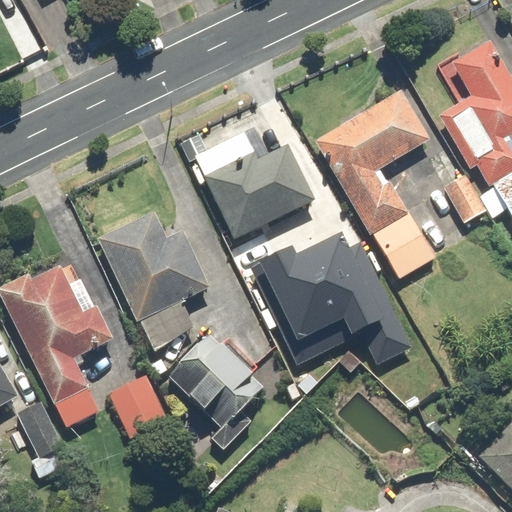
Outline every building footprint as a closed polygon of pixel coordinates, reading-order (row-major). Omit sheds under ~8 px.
[(468,101),(441,118),(511,234),(511,89),(488,47),(450,69),(468,101)] [(312,149),(341,196),(364,239),(405,217),(380,173),(428,144),(399,96),(312,149)] [(203,188),(232,245),(308,207),(279,150),(203,188)] [(483,214),(463,178),(440,191),(461,227),(483,214)] [(133,327),(183,304),(206,292),(178,237),(163,244),(151,219),(95,246),(133,327)] [(408,220),(372,240),(395,282),(432,261),(408,220)] [(291,250),(248,271),(295,366),(361,334),(378,367),(418,347),(392,296),(378,303),(343,232),(294,256),(291,250)] [(109,343),(94,312),(79,319),(56,271),(0,297),(0,306),(32,373),(34,378),(35,377),(62,431),(96,414),(69,361),(109,343)] [(246,423),(235,413),(258,390),(208,344),(167,388),(188,408),(180,416),(220,452),(246,423)] [(0,413),(6,410),(3,405),(12,400),(0,379),(0,413)] [(165,423),(144,382),(109,400),(129,441),(165,423)] [(36,407),(15,419),(36,459),(27,463),(37,481),(67,465),(36,407)] [(511,430),(511,429),(477,463),(511,496),(511,430)] [(251,511),(222,500),(217,511),(251,511)]
